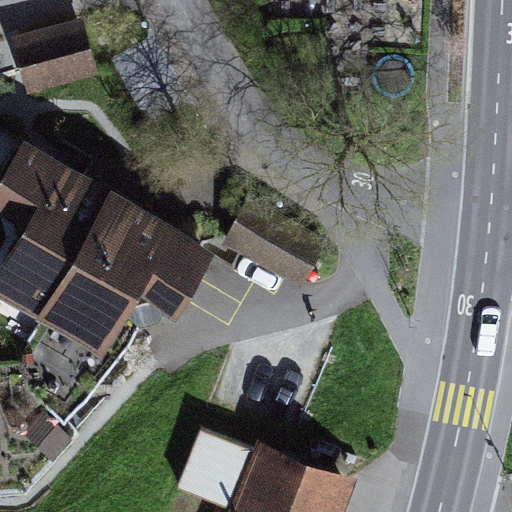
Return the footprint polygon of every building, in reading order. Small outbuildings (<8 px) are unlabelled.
[(89,26),(28,46),(42,90),(103,70),(89,26)] [(69,260),(107,195),(20,144),(0,178),(0,220),(26,235),(0,280),(0,302),(33,322),(69,260)] [(107,195),(69,260),(143,303),(183,327),(221,262),(107,195)] [(333,247),(262,212),(241,253),(312,289),(333,247)] [(69,260),(33,322),(107,364),(143,303),(69,260)] [(268,462),(206,435),(185,486),(243,511),(242,511),(356,511),(372,475),(279,436),(268,462)]
